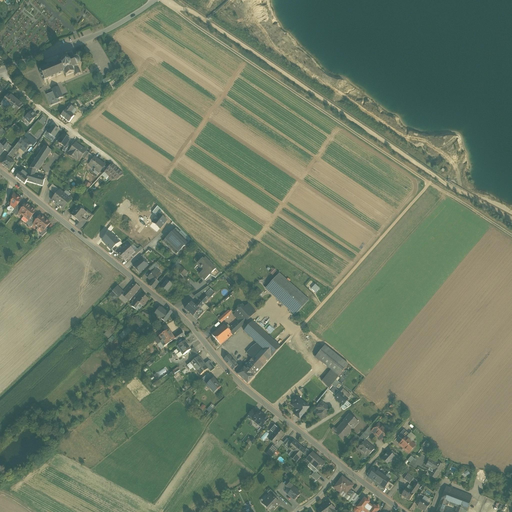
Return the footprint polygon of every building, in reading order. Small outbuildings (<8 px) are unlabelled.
[(44,83),(45,84),(64,76),(65,79),(73,75),(74,77),(81,75),(78,70),(77,70),(76,68),(78,68),(79,67),(79,65),(79,63),(78,61),(77,60),(75,59),(73,60),(71,55),(57,61),(59,63),(44,70),(40,72),(39,73),(44,83)] [(59,100),(63,98),(58,88),(52,91),(53,93),(56,101),(59,100)] [(51,107),(60,103),(59,100),(56,101),(53,93),(46,96),(51,107)] [(19,102),(20,101),(17,98),(15,99),(9,95),(1,105),(15,116),(23,106),(19,102)] [(66,111),(70,114),(74,109),(76,107),(74,106),(73,108),(70,105),(66,111)] [(70,114),(66,111),(61,117),(69,124),(74,117),(73,116),(70,114)] [(36,117),(31,112),(30,114),(25,118),(24,119),(30,124),(33,121),(32,121),(36,117)] [(39,121),(44,125),(47,120),(43,116),(39,121)] [(59,131),(53,127),(48,134),(54,138),(59,131)] [(33,147),(36,143),(28,135),(30,133),(28,131),(14,149),(13,150),(16,152),(17,153),(22,146),(26,150),(31,145),(33,147)] [(70,140),(63,136),(58,143),(64,148),(65,148),(67,144),(70,140)] [(0,155),(5,150),(8,145),(9,145),(5,142),(1,146),(0,145),(0,155)] [(70,151),(67,155),(71,159),(76,162),(78,159),(80,161),(82,158),(86,152),(75,144),(70,151)] [(13,150),(14,149),(8,145),(5,150),(10,154),(13,150)] [(37,157),(45,162),(51,151),(48,149),(47,149),(44,147),(37,157)] [(16,152),(13,150),(10,154),(1,165),(9,171),(15,164),(9,159),(11,157),(12,157),(16,152)] [(30,169),(36,170),(39,171),(45,162),(37,157),(30,169)] [(98,160),(95,158),(90,164),(93,166),(92,167),(95,170),(94,171),(95,172),(95,171),(99,174),(105,166),(97,161),(98,160)] [(123,175),(112,165),(104,173),(112,181),(116,180),(117,181),(123,175)] [(27,176),(22,171),(20,174),(16,178),(25,185),(26,182),(27,181),(29,176),(28,176),(27,176)] [(27,181),(26,182),(43,187),(45,179),(34,176),(28,174),(27,176),(28,176),(29,176),(27,181)] [(63,194),(59,191),(56,195),(51,201),(53,202),(52,203),(55,205),(55,204),(63,194)] [(10,211),(11,212),(14,209),(17,206),(21,200),(13,194),(12,199),(11,199),(11,202),(11,203),(10,208),(8,208),(7,209),(7,211),(9,212),(10,211)] [(68,197),(63,194),(55,204),(60,208),(68,197)] [(72,201),(68,197),(60,208),(59,208),(61,210),(62,210),(64,211),(72,201)] [(19,213),(24,217),(31,208),(26,204),(22,209),(19,213)] [(14,215),(20,208),(17,206),(14,209),(11,212),(14,215)] [(71,215),(79,222),(81,220),(86,213),(85,213),(78,207),(71,215)] [(157,207),(152,213),(157,217),(159,215),(162,211),(157,207)] [(22,219),(27,223),(29,221),(32,217),(36,212),(31,208),(24,217),(22,219)] [(86,213),(81,220),(82,221),(88,223),(93,216),(87,211),(85,213),(86,213)] [(157,217),(152,223),(160,229),(167,221),(159,215),(157,217)] [(38,228),(45,220),(40,216),(36,221),(33,225),(34,225),(38,228)] [(28,226),(34,219),(32,217),(29,221),(27,223),(26,224),(28,226)] [(46,229),(50,224),(45,220),(38,228),(43,232),(46,229)] [(42,237),(49,231),(46,229),(43,232),(40,236),(42,237)] [(189,242),(176,229),(169,236),(182,248),(189,242)] [(110,233),(102,241),(107,246),(114,238),(110,233)] [(182,248),(169,236),(163,242),(176,255),(182,248)] [(114,238),(107,246),(111,250),(119,243),(114,238)] [(131,256),(134,253),(134,252),(127,244),(120,250),(117,253),(125,262),(131,256)] [(137,249),(134,252),(134,253),(131,256),(133,258),(140,252),(137,249)] [(198,264),(204,270),(199,275),(205,280),(210,276),(215,270),(208,263),(209,262),(205,258),(203,260),(202,259),(198,264)] [(133,267),(139,273),(148,266),(142,259),(139,262),(133,267)] [(149,270),(152,273),(155,269),(156,270),(159,266),(156,263),(152,267),(149,270)] [(183,278),(188,272),(177,263),(173,268),(183,278)] [(261,276),(263,278),(272,269),(270,267),(261,276)] [(156,270),(155,269),(152,273),(147,278),(152,282),(149,286),(153,290),(159,284),(156,281),(161,275),(156,270)] [(171,269),(160,282),(163,285),(166,281),(167,281),(174,272),(171,269)] [(215,270),(210,276),(215,279),(221,274),(216,269),(215,270)] [(309,301),(279,274),(265,289),(295,316),(309,301)] [(161,288),(167,293),(173,286),(167,281),(166,281),(163,285),(161,288)] [(129,301),(140,288),(132,282),(123,292),(121,294),(122,295),(119,298),(124,303),(126,303),(128,301),(129,301)] [(121,294),(123,292),(117,286),(112,291),(119,298),(122,295),(121,294)] [(204,296),(209,300),(215,293),(208,287),(195,296),(200,301),(204,296)] [(145,303),(148,300),(141,295),(132,307),(135,310),(139,305),(140,305),(140,304),(142,306),(144,303),(145,303)] [(185,310),(193,317),(197,313),(200,316),(208,308),(205,305),(209,300),(204,296),(200,301),(195,306),(192,302),(185,310)] [(230,328),(235,333),(256,313),(248,304),(244,308),(242,305),(235,312),(236,313),(233,315),(238,320),(238,322),(230,328)] [(165,322),(172,313),(168,311),(166,313),(159,309),(155,314),(162,319),(165,322)] [(228,311),(218,320),(221,323),(229,316),(231,311),(228,311)] [(138,326),(142,323),(138,316),(133,319),(138,326)] [(244,369),(254,377),(280,348),(252,322),(244,332),(257,344),(251,348),(246,354),(253,359),(244,369)] [(223,325),(212,335),(220,345),(232,335),(232,336),(235,333),(230,328),(228,330),(223,325)] [(119,336),(123,340),(131,331),(127,327),(119,336)] [(173,337),(168,331),(154,340),(161,350),(175,340),(173,337)] [(175,340),(176,343),(185,337),(181,331),(173,337),(175,340)] [(190,350),(184,342),(177,347),(183,356),(189,352),(190,351),(190,350)] [(322,382),(328,389),(348,365),(325,346),(315,358),(331,371),(322,382)] [(223,360),(233,371),(237,366),(228,356),(223,360)] [(204,365),(198,358),(190,363),(200,376),(208,370),(204,365)] [(209,361),(204,365),(208,370),(210,373),(215,369),(209,361)] [(238,376),(247,384),(254,377),(244,369),(238,376)] [(210,377),(208,374),(202,380),(204,382),(210,377)] [(213,380),(210,377),(204,382),(207,385),(213,380)] [(221,387),(213,379),(213,380),(207,385),(210,388),(209,389),(213,393),(217,390),(217,391),(221,387)] [(351,396),(343,390),(335,399),(343,405),(344,404),(351,396)] [(303,415),(309,407),(298,398),(296,399),(294,399),(293,401),(293,402),(294,403),(291,405),(296,409),(295,410),(296,412),(296,413),(298,411),(303,415)] [(317,416),(322,420),(330,410),(321,403),(316,409),(320,412),(317,416)] [(212,404),(207,409),(210,412),(215,407),(212,404)] [(253,420),(258,413),(253,410),(248,416),(253,420)] [(299,419),(303,415),(298,411),(296,413),(294,415),(299,419)] [(268,420),(258,412),(258,413),(253,420),(252,421),(261,428),(268,420)] [(331,430),(342,441),(358,423),(349,415),(336,430),(333,428),(331,430)] [(382,441),(389,433),(378,424),(372,432),(373,432),(382,441)] [(369,437),(373,432),(372,432),(368,428),(364,433),(369,437)] [(277,429),(269,440),(275,445),(277,444),(278,444),(277,443),(284,435),(277,429)] [(403,442),(409,435),(404,431),(398,437),(403,442)] [(369,437),(364,433),(360,438),(365,441),(369,437)] [(416,439),(410,434),(409,435),(403,442),(399,446),(408,454),(415,447),(411,443),(416,439)] [(288,449),(292,444),(287,439),(281,445),(287,450),(288,449)] [(374,450),(365,441),(358,448),(361,450),(360,452),(364,455),(365,455),(367,457),(374,450)] [(305,451),(294,442),(292,444),(288,449),(292,452),(293,451),(295,453),(291,459),(296,463),(302,454),(305,451)] [(278,450),(273,445),(269,450),(274,455),(278,450)] [(389,454),(395,459),(397,460),(399,458),(392,451),(389,454)] [(389,454),(388,452),(382,459),(389,466),(395,459),(389,454)] [(306,460),(318,471),(324,463),(319,459),(319,460),(312,454),(306,460)] [(429,476),(435,480),(443,467),(430,459),(429,461),(427,459),(421,455),(419,459),(414,466),(418,468),(423,471),(424,470),(428,472),(430,469),(433,471),(429,476)] [(414,466),(419,459),(416,457),(409,466),(416,471),(418,468),(414,466)] [(373,482),(379,473),(374,469),(372,471),(369,476),(368,478),(373,482)] [(320,477),(315,472),(311,476),(316,481),(320,477)] [(379,485),(385,477),(379,473),(373,482),(379,485)] [(413,478),(408,474),(404,480),(409,484),(413,478)] [(342,477),(333,488),(340,493),(337,497),(343,501),(345,498),(348,500),(350,498),(346,495),(346,494),(347,494),(350,490),(353,486),(342,477)] [(388,483),(390,480),(385,477),(379,485),(384,489),(385,488),(388,483)] [(394,486),(388,483),(385,488),(390,491),(394,486)] [(412,489),(408,486),(401,496),(409,501),(419,487),(415,484),(412,489)] [(454,511),(466,511),(472,497),(446,487),(436,511),(443,511),(444,511),(443,511),(446,503),(457,507),(454,511)] [(295,501),(300,495),(296,491),(293,489),(291,491),(287,495),(295,501)] [(267,493),(269,495),(270,495),(277,501),(279,499),(277,497),(278,497),(270,490),(267,493)] [(358,498),(353,494),(350,498),(348,500),(347,501),(351,504),(352,502),(354,503),(358,498)] [(274,510),(279,504),(277,501),(270,495),(269,495),(266,499),(267,501),(264,504),(268,507),(267,508),(270,511),(273,510),(274,510)] [(424,511),(429,506),(427,504),(430,501),(424,497),(417,507),(424,511)] [(361,501),(358,498),(354,503),(352,505),(355,507),(356,505),(357,506),(361,501)] [(376,511),(378,510),(378,506),(371,507),(369,505),(368,499),(364,499),(358,507),(356,508),(354,510),(354,511),(376,511)] [(317,510),(318,511),(334,511),(328,503),(323,507),(323,506),(317,510)]
